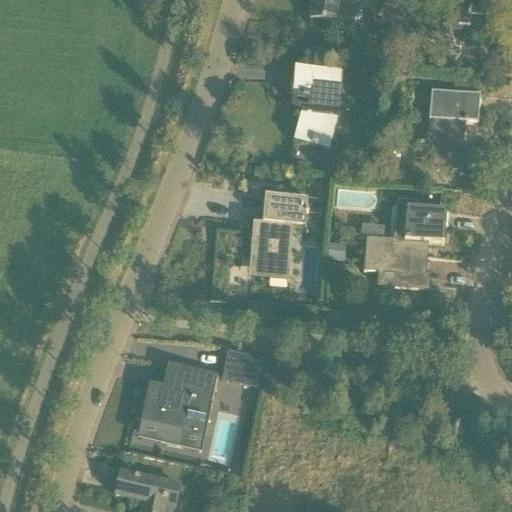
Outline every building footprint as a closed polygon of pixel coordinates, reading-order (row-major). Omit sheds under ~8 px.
[(337,24),(356,25),(362,20),(362,8),(357,8),(357,0),(311,0),(310,22),(337,24)] [(487,46),(490,17),(508,19),(509,0),(440,0),(441,4),(453,5),(451,29),(469,31),(468,44),(487,46)] [(304,111),(295,143),(328,152),(337,119),(338,103),(340,75),(296,72),(294,99),(312,101),(311,113),(304,111)] [(434,124),(430,171),(462,174),(466,127),(478,127),(480,99),(432,95),(429,123),(434,124)] [(305,230),(307,201),(265,198),(263,226),(265,227),(264,234),(257,234),(254,272),(289,275),(292,229),(305,230)] [(417,212),(418,204),(399,202),(395,243),(420,246),(444,248),(447,215),(417,212)] [(385,238),(384,228),(363,229),(363,239),(385,238)] [(422,292),(423,280),(425,280),(427,259),(419,258),(420,246),(395,243),(366,241),(363,275),(395,278),(394,291),(424,293),(424,292),(422,292)] [(345,267),(346,249),(329,248),(327,266),(345,267)] [(228,354),(222,383),(259,391),(265,362),(228,354)] [(186,420),(207,424),(217,378),(168,367),(163,390),(151,388),(151,391),(152,391),(145,424),(172,430),(173,422),(185,424),(186,420)] [(163,511),(164,508),(175,510),(179,488),(121,476),(116,497),(144,504),(142,511),(163,511)]
